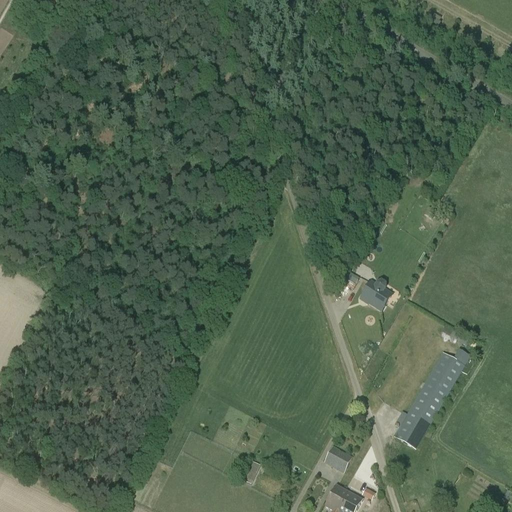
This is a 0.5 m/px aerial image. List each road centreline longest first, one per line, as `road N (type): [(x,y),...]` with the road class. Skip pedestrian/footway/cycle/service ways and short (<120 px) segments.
road 1 (unclassified): [(397,511),(272,130),(276,90),(323,0)]
road 2 (unclassified): [(511,106),(328,0)]
